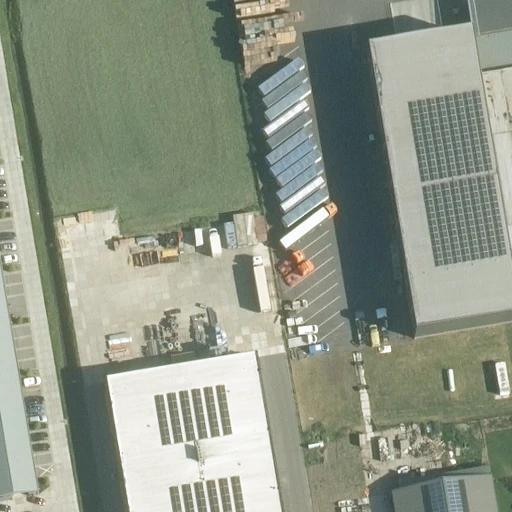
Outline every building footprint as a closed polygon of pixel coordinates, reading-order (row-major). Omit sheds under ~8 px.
[(511,36),(472,43),(479,84),(478,84),(511,286),(511,36)] [(458,42),(367,58),(414,339),(505,325),(511,323),(511,286),(478,84),(479,84),(472,43),(471,40),(458,42)] [(0,502),(37,496),(0,264),(0,502)] [(253,359),(110,383),(130,511),(278,511),(279,511),(253,359)] [(494,511),(489,479),(391,495),(393,511),(494,511)]
